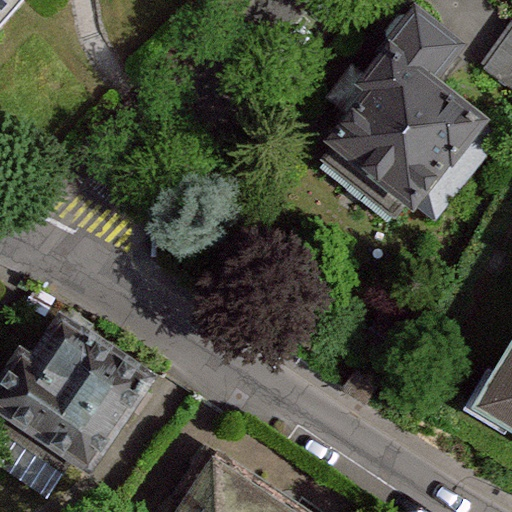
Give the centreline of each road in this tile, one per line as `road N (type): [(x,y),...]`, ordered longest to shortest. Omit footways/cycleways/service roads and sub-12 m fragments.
road 1 (residential): [(66,265),(463,511)]
road 2 (residential): [(66,265),(274,0)]
